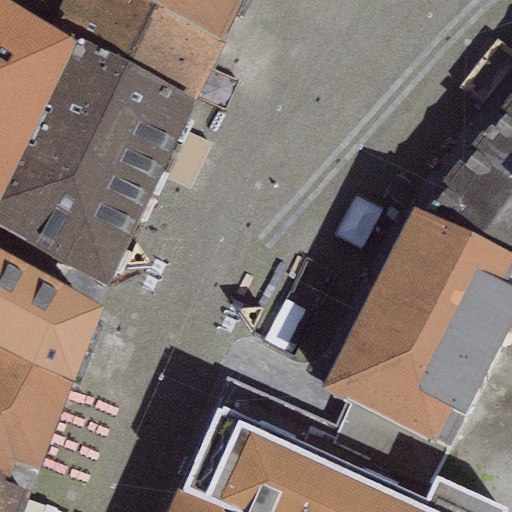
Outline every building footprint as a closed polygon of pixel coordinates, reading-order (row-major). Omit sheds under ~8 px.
[(0,0),(0,14),(78,54),(78,53),(192,111),(248,0),(0,0)] [(0,211),(78,54),(0,14),(0,211)] [(0,236),(108,300),(192,111),(78,54),(0,211),(0,236)] [(511,106),(509,104),(416,228),(511,273),(511,106)] [(511,273),(416,228),(409,224),(320,408),(447,468),(511,331),(511,273)] [(0,264),(0,356),(74,394),(106,319),(0,264)] [(511,511),(511,331),(447,468),(320,408),(295,456),(410,511),(428,511),(436,490),(481,511),(511,511)] [(29,482),(74,394),(0,356),(0,487),(6,491),(14,475),(29,482)] [(481,511),(436,490),(428,511),(410,511),(295,456),(221,420),(180,503),(200,511),(481,511)] [(0,511),(26,511),(31,502),(6,491),(0,487),(0,511)] [(200,511),(180,503),(176,501),(171,511),(200,511)]
